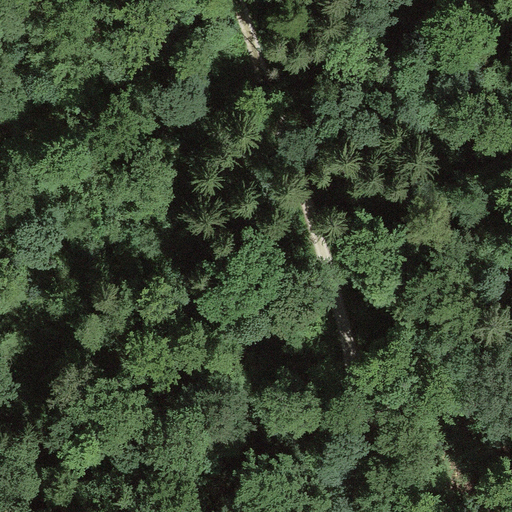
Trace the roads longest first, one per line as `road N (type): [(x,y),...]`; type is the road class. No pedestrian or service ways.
road 1 (track): [(361,445),(327,253),(235,0)]
road 2 (track): [(511,264),(361,445)]
